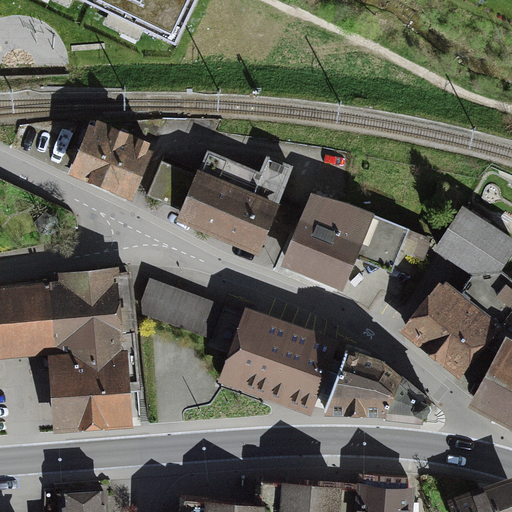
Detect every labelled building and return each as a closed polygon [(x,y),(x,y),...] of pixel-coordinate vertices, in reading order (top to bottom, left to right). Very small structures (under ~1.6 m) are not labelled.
[(198,0),(86,0),(178,43),(198,0)] [(94,131),(92,131),(75,171),(129,194),(150,144),(98,122),(94,131)] [(162,160),(147,195),(185,211),(182,216),(257,248),(284,182),(262,173),(261,174),(208,152),(199,175),(162,160)] [(443,185),(437,207),(452,210),(457,193),(443,185)] [(314,195),(287,260),(341,283),(357,244),(396,259),(408,229),(346,204),(314,195)] [(461,295),(445,283),(407,329),(460,372),(495,328),(496,329),(511,308),(511,281),(496,270),(511,246),(511,241),(463,210),(438,248),(475,272),(461,295)] [(141,418),(127,272),(0,286),(0,345),(55,341),(60,423),(141,418)] [(225,374),(313,406),(335,346),(150,279),(143,301),(144,312),(213,337),(210,344),(234,353),(225,374)] [(511,342),(505,354),(503,353),(477,401),(503,415),(500,420),(510,426),(511,422),(511,342)] [(386,410),(396,411),(408,382),(387,364),(345,350),(324,408),(386,411),(386,410)] [(427,406),(426,404),(430,400),(408,382),(396,411),(421,419),(422,414),(424,413),(427,406)] [(362,488),(360,509),(358,509),(357,511),(407,511),(410,488),(408,476),(363,473),(362,488)] [(357,511),(358,509),(360,509),(362,488),(286,482),(259,505),(209,501),(196,511),(357,511)] [(511,511),(511,493),(510,487),(503,485),(452,503),(455,511),(511,511)] [(105,511),(104,492),(62,495),(63,511),(105,511)]
